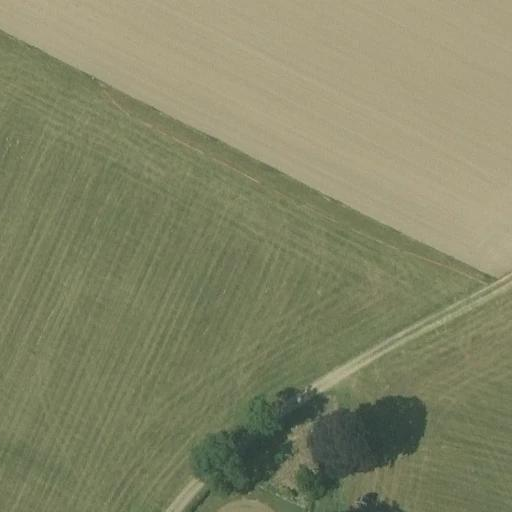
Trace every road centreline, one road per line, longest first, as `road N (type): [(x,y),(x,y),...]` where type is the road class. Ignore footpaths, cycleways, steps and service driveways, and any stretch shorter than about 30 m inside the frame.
road 1 (track): [(511,279),(269,423),(192,494)]
road 2 (unclassified): [(337,511),(354,366)]
